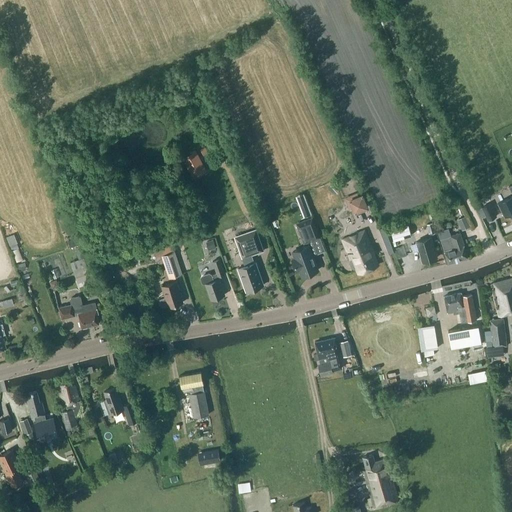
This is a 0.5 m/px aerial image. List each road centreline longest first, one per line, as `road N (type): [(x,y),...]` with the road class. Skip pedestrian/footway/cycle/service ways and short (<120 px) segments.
road 1 (residential): [(0,373),(296,310),(491,257)]
road 2 (track): [(462,193),(380,0)]
road 3 (track): [(296,310),(333,497)]
